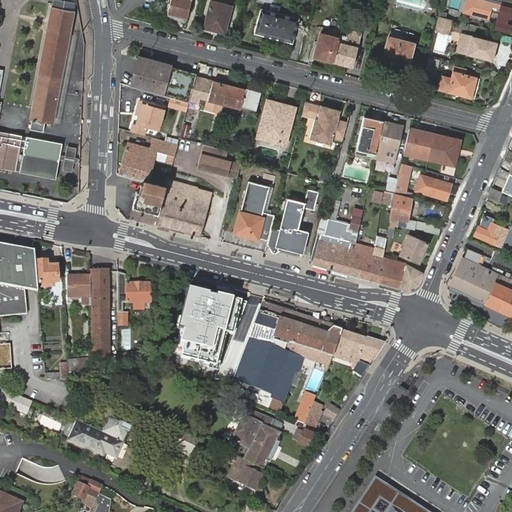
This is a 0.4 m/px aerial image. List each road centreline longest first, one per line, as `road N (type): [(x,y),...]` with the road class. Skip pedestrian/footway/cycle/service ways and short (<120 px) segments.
road 1 (residential): [(502,129),(103,25)]
road 2 (secondary): [(96,232),(422,318)]
road 3 (residential): [(422,318),(297,511)]
road 4 (residential): [(103,25),(96,232)]
road 5 (residential): [(502,129),(422,318)]
